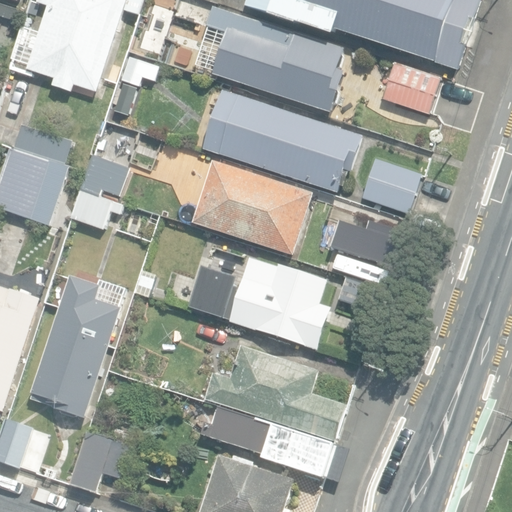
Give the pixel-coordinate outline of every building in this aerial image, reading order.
[(78,85),(101,92),(127,10),(141,15),(145,0),(40,0),(39,6),(50,9),(30,72),(56,80),(54,88),(75,94),(78,85)] [(339,31),(461,72),(485,0),(250,0),(248,7),(300,25),(300,24),(337,37),(339,31)] [(30,4),(26,19),(35,22),(39,7),(30,4)] [(215,74),(334,113),(347,72),(341,70),(348,49),(216,6),(209,27),(228,33),(215,74)] [(123,88),(137,93),(139,87),(144,88),(151,65),(133,59),(123,88)] [(385,99),(432,115),(444,79),(397,63),(385,99)] [(204,151),(340,195),(349,169),(357,172),(369,136),(224,88),(204,151)] [(17,150),(57,162),(64,139),(24,126),(17,150)] [(131,164),(153,172),(164,140),(143,132),(131,164)] [(0,187),(0,208),(54,225),(73,168),(13,149),(0,187)] [(84,190),(104,198),(118,162),(97,155),(84,190)] [(365,199),(412,215),(425,175),(378,159),(365,199)] [(195,223),(295,256),(315,195),(216,162),(195,223)] [(74,221),(106,232),(113,213),(122,216),(126,206),(84,192),(74,221)] [(165,218),(160,233),(176,238),(180,223),(165,218)] [(330,281),(253,256),(245,280),(205,267),(192,307),(232,320),(232,323),(320,351),(334,308),(323,304),(330,281)] [(359,260),(345,301),(378,312),(392,271),(359,260)] [(79,417),(88,420),(124,309),(122,308),(126,297),(115,293),(116,291),(103,288),(104,286),(72,276),(33,400),(56,407),(55,409),(63,412),(64,415),(77,419),(79,417)] [(152,297),(157,282),(144,277),(139,292),(152,297)] [(0,410),(8,413),(44,299),(0,285),(0,410)] [(265,459),(327,479),(349,411),(314,400),(323,373),(245,347),(234,381),(217,375),(209,400),(298,429),(297,432),(221,408),(215,426),(207,424),(204,435),(266,455),(265,459)] [(0,447),(0,461),(23,470),(36,433),(9,423),(0,447)] [(74,485),(100,493),(106,474),(124,479),(134,447),(132,446),(135,436),(119,431),(116,441),(90,433),(74,485)] [(287,511),(298,481),(223,456),(204,511),(287,511)]
